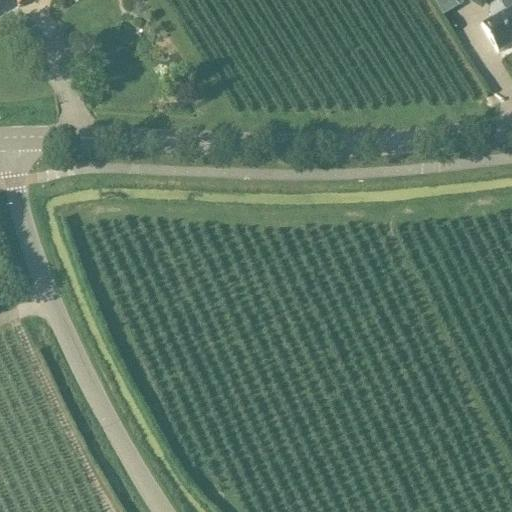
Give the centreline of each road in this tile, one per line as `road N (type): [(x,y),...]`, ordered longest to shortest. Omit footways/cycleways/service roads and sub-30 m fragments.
road 1 (secondary): [(17,138),(315,147),(511,130)]
road 2 (unclassified): [(163,511),(95,404),(48,301),(15,181),(17,138)]
